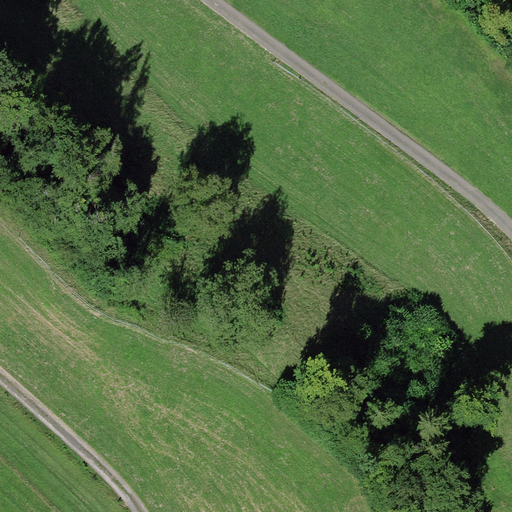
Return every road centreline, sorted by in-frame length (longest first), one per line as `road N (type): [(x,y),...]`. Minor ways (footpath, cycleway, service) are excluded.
road 1 (track): [(511,232),(213,0)]
road 2 (track): [(0,379),(90,455),(138,511)]
